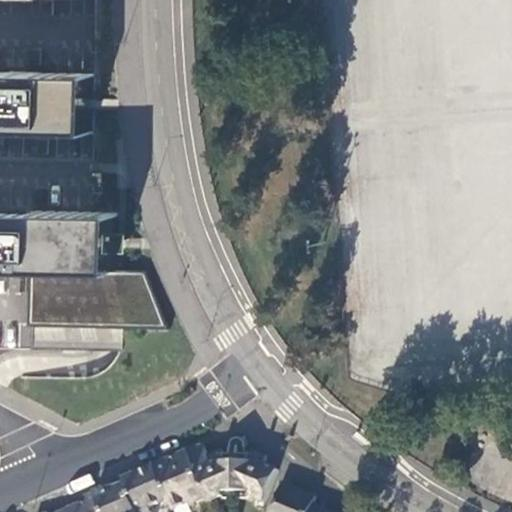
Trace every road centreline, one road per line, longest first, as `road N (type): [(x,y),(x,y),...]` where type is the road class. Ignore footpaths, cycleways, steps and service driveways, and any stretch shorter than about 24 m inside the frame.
road 1 (tertiary): [(160,0),(164,134),(195,270),(253,367)]
road 2 (residential): [(253,367),(214,403),(32,483)]
road 3 (tertiary): [(253,367),(374,487),(420,511)]
